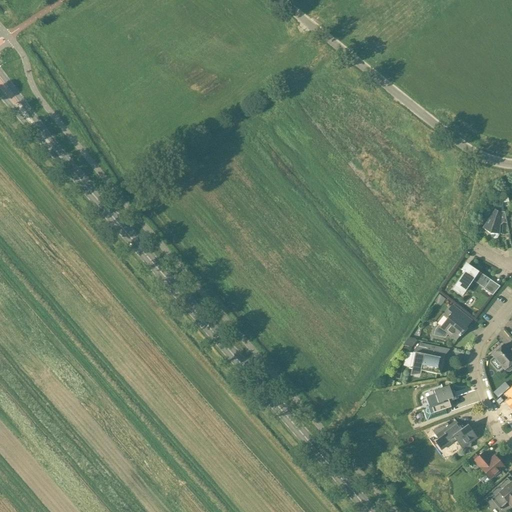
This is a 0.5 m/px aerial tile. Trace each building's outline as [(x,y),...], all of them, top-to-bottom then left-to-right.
[(499,236),(499,234),(500,225),(502,225),(503,223),(507,224),(504,212),(501,212),(498,212),(495,210),(483,229),(490,234),(490,236),(491,238),(493,239),(496,239),(498,238),(499,236)] [(461,270),(464,272),(451,290),(462,297),(479,272),(466,263),(461,270)] [(500,287),(490,280),(484,290),(492,296),(500,287)] [(448,319),(441,327),(439,325),(435,330),(434,336),(445,338),(448,334),(456,340),(471,321),(452,306),(444,316),(448,319)] [(403,345),(412,347),(416,341),(408,339),(403,345)] [(420,343),(413,353),(409,369),(412,369),(410,377),(421,375),(421,371),(440,375),(438,368),(440,358),(435,357),(437,347),(420,343)] [(492,354),(494,357),(490,360),(490,363),(497,371),(499,371),(503,368),(505,370),(507,372),(510,372),(511,370),(511,364),(511,365),(511,364),(511,348),(509,351),(504,345),(492,354)] [(428,399),(431,406),(422,409),(426,421),(446,414),(445,409),(450,407),(448,400),(453,398),(449,386),(434,391),(435,396),(428,399)] [(468,426),(462,430),(456,421),(449,426),(447,424),(439,426),(432,432),(438,440),(435,442),(441,451),(456,440),(462,449),(464,447),(470,448),(471,442),(477,438),(468,426)] [(490,479),(504,467),(494,456),(490,460),(483,453),(474,461),(490,479)] [(499,511),(508,503),(511,507),(511,482),(490,501),(499,511)]
